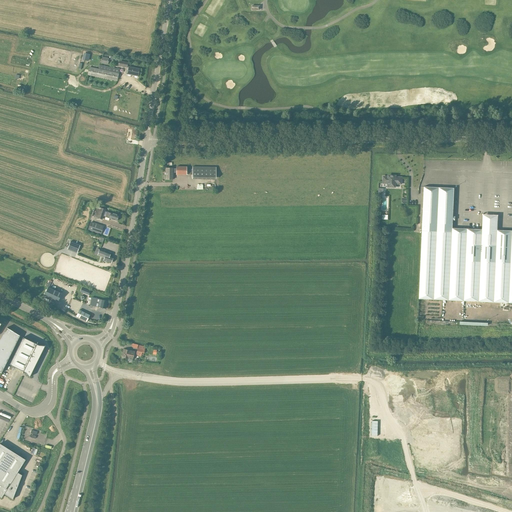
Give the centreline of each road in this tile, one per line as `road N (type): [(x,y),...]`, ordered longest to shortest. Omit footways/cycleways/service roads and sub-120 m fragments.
road 1 (track): [(425,511),(389,398),(371,381),(176,381),(117,373),(97,362)]
road 2 (unclassified): [(511,139),(146,141)]
road 3 (tertiary): [(97,344),(118,299),(146,141)]
road 4 (tertiary): [(75,511),(100,408),(93,366)]
road 5 (tertiary): [(85,368),(95,409),(70,511)]
road 6 (tertiary): [(146,141),(169,0)]
